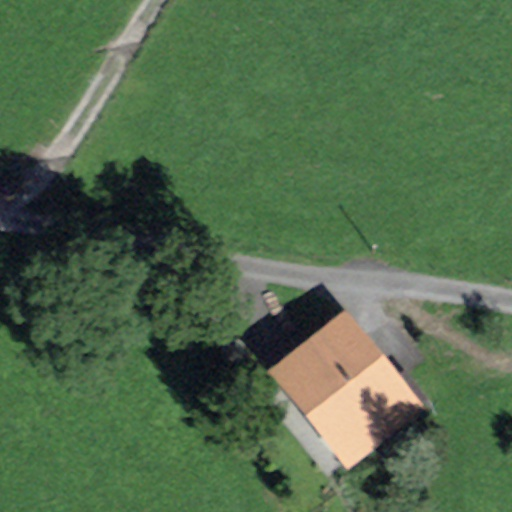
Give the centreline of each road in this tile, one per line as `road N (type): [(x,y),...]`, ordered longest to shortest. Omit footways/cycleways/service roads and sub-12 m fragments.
road 1 (track): [(0,217),(511,301)]
road 2 (track): [(14,216),(141,0)]
